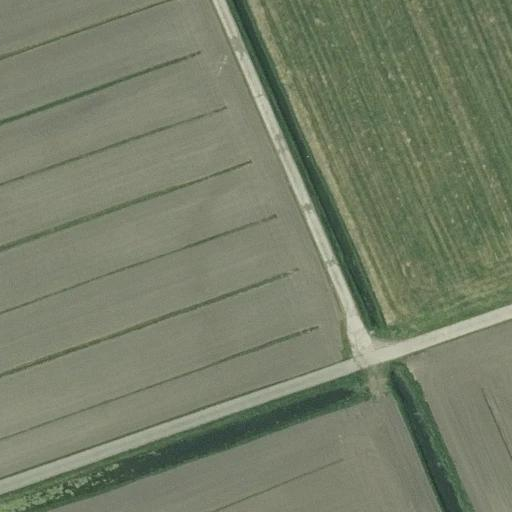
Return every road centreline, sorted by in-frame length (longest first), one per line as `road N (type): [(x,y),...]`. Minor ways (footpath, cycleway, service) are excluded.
road 1 (track): [(0,487),(511,310)]
road 2 (track): [(368,359),(218,0)]
